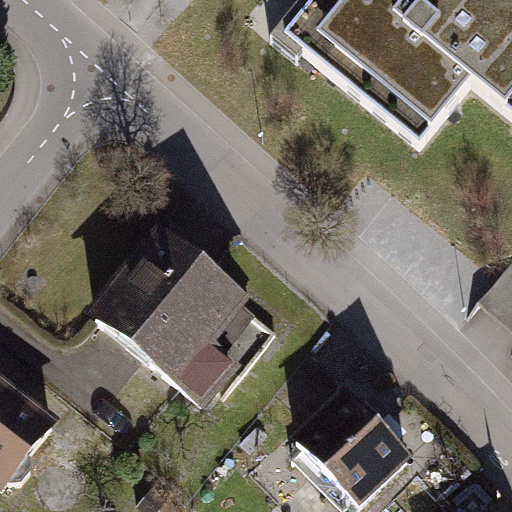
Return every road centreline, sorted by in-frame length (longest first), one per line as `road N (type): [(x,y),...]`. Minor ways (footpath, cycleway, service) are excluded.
road 1 (residential): [(511,457),(409,337),(103,62)]
road 2 (residential): [(0,194),(103,62)]
